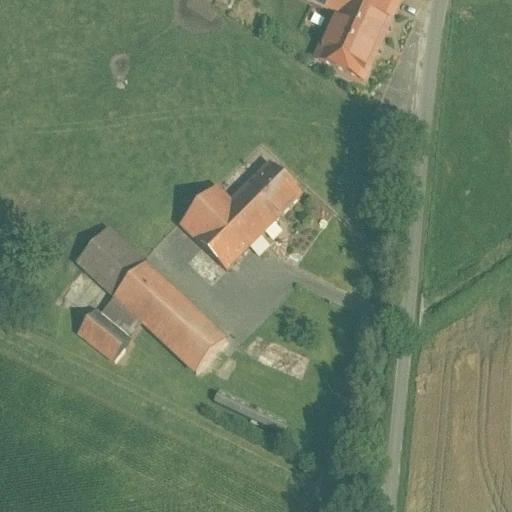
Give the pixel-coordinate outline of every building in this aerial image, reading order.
[(274,0),(327,28),(310,61),(361,88),(406,6),(403,0),(274,0)] [(217,192),(179,230),(228,278),(311,195),(277,161),(231,207),(217,192)] [(114,229),(78,267),(115,302),(145,330),(195,378),(231,340),(114,229)] [(102,317),(96,313),(77,336),(114,367),(145,330),(115,302),(102,317)] [(219,394),(213,406),(286,440),(292,428),(219,394)]
